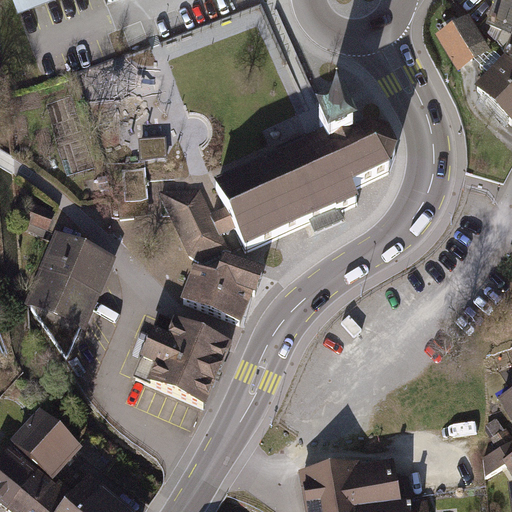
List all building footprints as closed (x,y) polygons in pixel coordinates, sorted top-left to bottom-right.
[(15,0),(20,10),(46,0),(15,0)] [(511,5),(503,2),(489,37),(509,62),(511,63),(511,5)] [(467,26),(442,42),(460,71),(485,55),(467,26)] [(481,97),(511,126),(511,70),(495,54),(480,69),(495,83),(481,97)] [(352,193),(391,175),(397,156),(389,139),(370,133),(354,140),(344,117),(319,128),(324,139),(307,147),(307,149),(216,189),(226,212),(235,232),(245,254),(327,218),(336,214),(337,216),(358,206),(352,193)] [(140,142),(141,162),(167,161),(166,141),(140,142)] [(132,201),(148,200),(146,168),(123,170),(125,201),(119,202),(120,220),(133,219),(132,201)] [(199,264),(203,271),(221,277),(226,263),(221,254),(227,251),(221,238),(212,219),(200,193),(161,196),(191,259),(199,264)] [(55,214),(30,204),(23,222),(47,232),(55,214)] [(212,219),(221,238),(228,235),(235,232),(226,212),(219,216),(212,219)] [(116,262),(55,236),(25,308),(32,311),(67,362),(80,329),(86,332),(116,262)] [(263,277),(226,263),(221,277),(203,271),(201,275),(196,273),(184,305),(240,326),(252,296),(255,298),(263,277)] [(207,411),(234,349),(161,318),(135,380),(207,411)] [(511,397),(501,404),(511,421),(511,397)] [(41,414),(12,446),(32,464),(61,432),(41,414)] [(487,427),(495,439),(505,432),(498,420),(487,427)] [(495,439),(492,441),(498,450),(511,440),(511,437),(507,431),(505,432),(495,439)] [(83,452),(61,432),(32,464),(53,483),(83,452)] [(511,446),(485,461),(487,481),(506,468),(511,478),(511,486),(510,488),(511,502),(511,446)] [(11,452),(0,465),(0,508),(4,511),(7,511),(39,475),(11,452)] [(362,465),(302,475),(308,511),(375,511),(413,506),(409,480),(398,482),(395,464),(363,470),(362,465)] [(39,475),(7,511),(64,511),(77,498),(61,484),(56,490),(39,475)] [(88,511),(106,492),(92,481),(77,498),(64,511),(88,511)] [(128,511),(106,492),(88,511),(128,511)]
